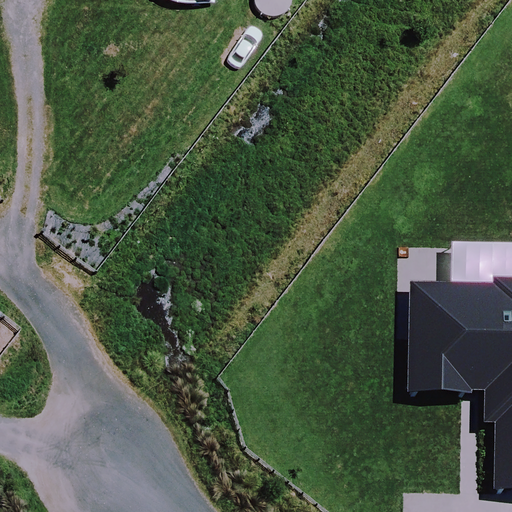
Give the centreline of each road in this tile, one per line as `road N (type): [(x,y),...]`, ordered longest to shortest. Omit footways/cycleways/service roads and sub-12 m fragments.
road 1 (residential): [(107,466),(156,311),(389,0)]
road 2 (residential): [(0,269),(38,299),(107,466)]
